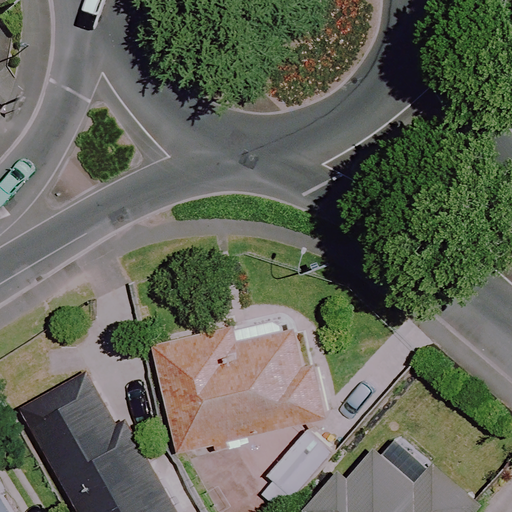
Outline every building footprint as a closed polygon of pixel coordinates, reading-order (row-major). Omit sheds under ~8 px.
[(309,371),(298,327),(238,342),(234,327),(157,347),(185,454),(332,417),(319,369),(309,371)] [(118,426),(89,373),(26,408),(83,511),(179,511),(129,420),(118,426)] [(476,511),(483,505),(394,428),(354,474),(348,469),(311,511),(476,511)] [(284,511),(335,455),(311,433),(259,492),(281,511),(284,511)] [(0,511),(15,511),(0,486),(0,511)]
